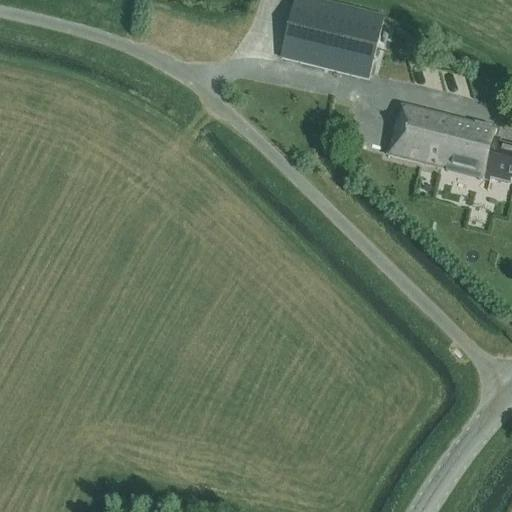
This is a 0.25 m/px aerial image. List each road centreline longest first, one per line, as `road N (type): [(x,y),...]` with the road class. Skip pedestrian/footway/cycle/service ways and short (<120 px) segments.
road 1 (track): [(199,88),(130,48),(0,11)]
road 2 (secondary): [(423,511),(511,395)]
